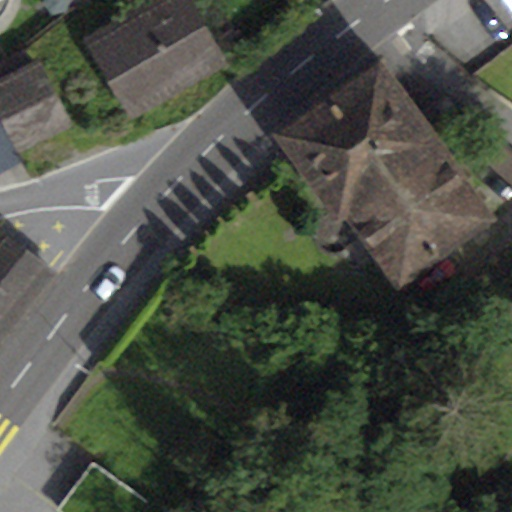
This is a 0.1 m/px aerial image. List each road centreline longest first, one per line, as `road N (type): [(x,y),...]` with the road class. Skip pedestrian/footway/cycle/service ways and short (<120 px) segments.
road 1 (primary): [(186,172),(0,402)]
road 2 (primary): [(377,8),(306,57),(186,172)]
road 3 (residential): [(186,172),(88,180),(0,202)]
road 4 (residential): [(377,8),(435,75),(511,127)]
